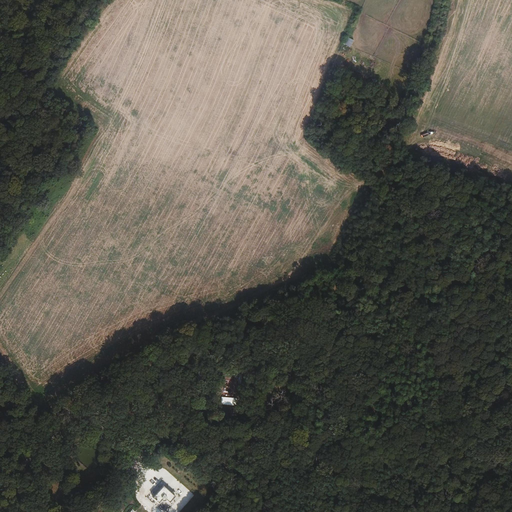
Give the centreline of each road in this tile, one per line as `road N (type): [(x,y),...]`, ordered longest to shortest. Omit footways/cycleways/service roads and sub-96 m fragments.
road 1 (track): [(0,459),(83,384),(153,345),(208,324),(432,275)]
road 2 (track): [(384,162),(341,265),(328,320),(269,446),(205,511)]
road 3 (track): [(0,131),(100,0)]
